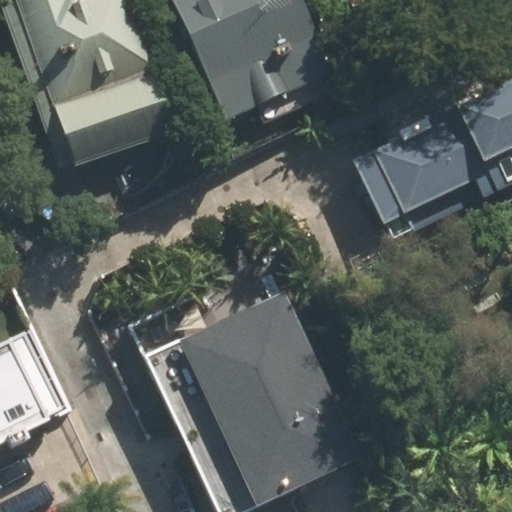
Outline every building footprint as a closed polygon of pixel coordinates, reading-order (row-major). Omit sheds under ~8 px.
[(135,0),(11,0),(66,170),(179,135),(135,0)] [(339,79),(302,0),(151,0),(216,136),(339,79)] [(511,74),(355,154),(389,220),(499,164),(510,185),(511,183),(511,74)] [(289,290),(173,341),(248,511),(264,511),(368,466),(289,290)] [(23,333),(0,344),(0,439),(60,410),(23,333)]
